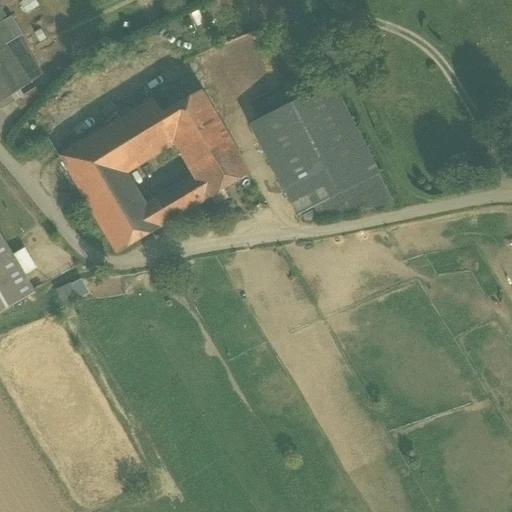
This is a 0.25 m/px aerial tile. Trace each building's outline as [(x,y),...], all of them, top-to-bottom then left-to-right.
[(31,84),(0,38),(0,103),(0,104),(31,84)] [(44,69),(62,58),(53,44),(35,55),(44,69)] [(196,79),(157,102),(165,116),(204,94),(196,79)] [(331,85),(249,127),(296,218),(313,210),(317,219),(393,205),(331,85)] [(204,94),(165,116),(160,119),(177,147),(190,169),(234,144),(204,94)] [(157,102),(104,134),(128,175),(177,147),(160,119),(165,116),(157,102)] [(128,175),(104,134),(62,158),(116,256),(160,230),(149,213),(128,175)] [(234,144),(190,169),(198,184),(209,202),(252,176),(234,144)] [(198,184),(164,204),(175,222),(209,202),(198,184)] [(164,204),(149,213),(160,230),(175,222),(164,204)] [(0,315),(34,295),(0,238),(0,315)] [(62,306),(90,296),(83,278),(56,289),(62,306)]
